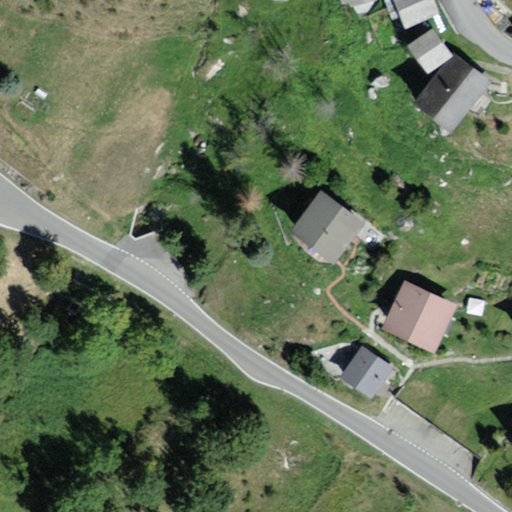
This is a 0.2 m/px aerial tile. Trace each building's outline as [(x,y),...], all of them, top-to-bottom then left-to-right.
[(437,0),(400,0),(413,28),(444,14),(437,0)] [(461,53),(442,27),(419,44),(439,70),(461,53)] [(501,80),(465,53),(430,99),(466,126),(501,80)] [(369,221),(331,194),(310,223),(348,250),(369,221)] [(465,305),(415,282),(398,320),(447,343),(465,305)] [(398,369),(364,348),(349,373),(383,394),(398,369)]
